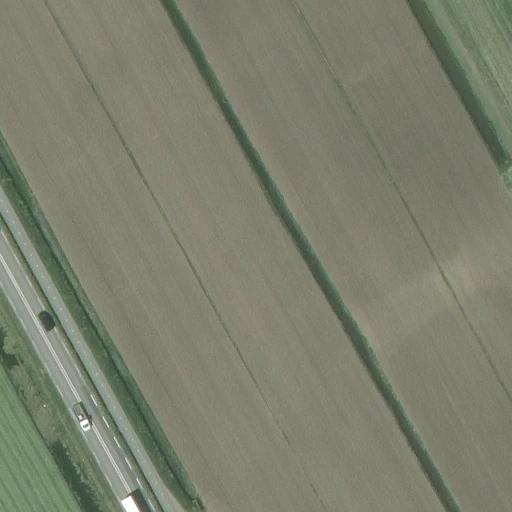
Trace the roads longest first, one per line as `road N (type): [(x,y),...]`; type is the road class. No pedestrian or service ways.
road 1 (unclassified): [(171,511),(0,198)]
road 2 (primary): [(138,511),(0,259)]
